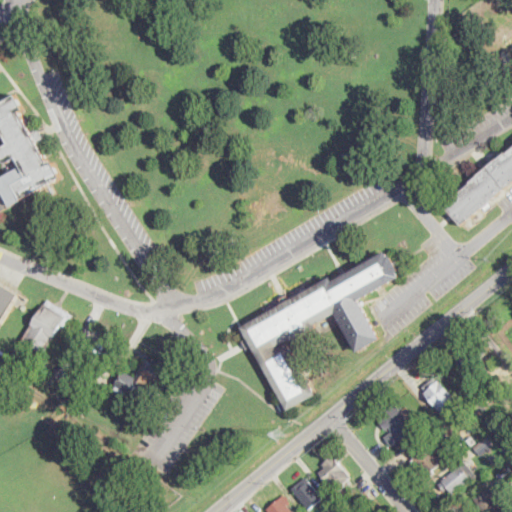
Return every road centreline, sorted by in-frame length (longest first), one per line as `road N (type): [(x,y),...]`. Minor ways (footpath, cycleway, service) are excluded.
road 1 (residential): [(511,118),(234,287),(170,308),(118,304),(0,255)]
road 2 (secondary): [(215,511),(511,272)]
road 3 (residential): [(170,308),(74,142),(13,3)]
road 4 (residential): [(407,185),(422,163),(437,0)]
road 5 (residential): [(332,416),(410,511)]
